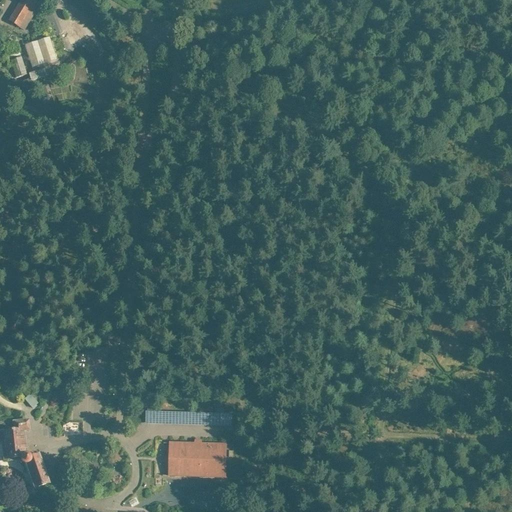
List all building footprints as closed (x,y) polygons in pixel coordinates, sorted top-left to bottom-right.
[(17,0),(20,1),(8,21),(24,31),(42,1),(40,0),(17,0)] [(75,0),(66,0),(64,5),(66,6),(60,16),(58,15),(42,42),(61,53),(81,20),(77,17),(79,14),(83,16),(88,7),(75,0)] [(21,57),(10,61),(16,78),(27,75),(21,57)] [(30,79),(23,81),(25,86),(32,84),(31,82),(47,77),(44,68),(29,74),(30,79)] [(158,425),(158,413),(146,412),(146,423),(146,425),(158,425)] [(14,431),(0,432),(0,443),(2,443),(4,460),(9,459),(10,461),(22,460),(34,490),(50,485),(38,454),(26,457),(23,431),(31,431),(30,420),(13,422),(14,431)] [(227,444),(169,443),(168,477),(226,479),(227,444)]
